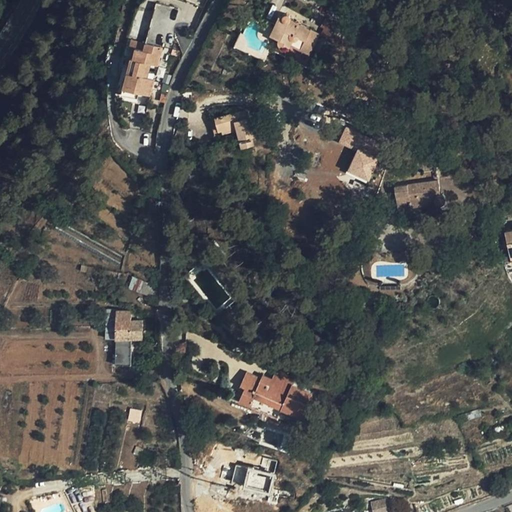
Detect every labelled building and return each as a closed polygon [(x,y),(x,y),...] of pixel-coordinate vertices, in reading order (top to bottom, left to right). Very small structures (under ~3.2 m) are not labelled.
[(145,41),(143,41),(141,48),(135,46),(132,57),(130,57),(129,63),(123,87),(139,91),(149,94),(154,78),(147,76),(144,75),(148,61),(151,62),(157,64),(162,46),(164,46),(174,7),(156,2),(145,41)] [(320,34),(290,19),(290,16),(289,14),(287,13),(286,13),(284,14),(282,15),(282,16),(279,15),(270,34),(279,38),(278,40),(277,42),(277,44),(278,46),(281,48),(283,48),(285,48),(286,47),(287,46),(288,45),(289,44),(310,54),(320,34)] [(336,33),(336,32),(340,24),(326,17),(322,27),(325,28),(336,33)] [(336,33),(325,28),(320,35),(332,40),(336,33)] [(336,33),(332,40),(337,43),(343,36),(336,32),(336,33)] [(141,48),(143,41),(131,37),(125,62),(129,63),(130,57),(132,57),(135,46),(141,48)] [(139,91),(123,87),(121,94),(137,98),(139,91)] [(222,129),(238,126),(239,129),(243,147),(255,144),(253,136),(255,136),(248,109),(216,118),(215,113),(210,115),(215,135),(223,133),(222,129)] [(451,121),(442,119),(440,127),(448,130),(451,121)] [(373,147),(375,140),(345,127),(339,142),(363,153),(366,144),(373,147)] [(370,182),(378,159),(355,151),(347,174),(370,182)] [(484,160),(476,156),(470,169),(477,173),(484,160)] [(83,165),(15,257),(18,259),(87,167),(83,165)] [(56,212),(59,215),(91,172),(88,170),(56,212)] [(287,176),(275,174),(266,205),(277,208),(287,176)] [(437,202),(438,203),(439,204),(440,204),(441,204),(442,204),(443,203),(444,203),(444,202),(445,201),(445,200),(445,198),(445,197),(444,196),(443,195),(442,194),(441,194),(439,180),(396,186),(399,208),(411,206),(411,204),(420,203),(420,200),(425,199),(425,202),(436,200),(436,201),(437,202)] [(130,226),(86,194),(84,198),(127,230),(130,226)] [(55,213),(46,225),(49,228),(58,216),(55,213)] [(123,257),(59,220),(57,224),(121,260),(123,257)] [(120,263),(56,226),(54,230),(118,266),(120,263)] [(216,251),(222,259),(226,255),(213,239),(200,250),(207,258),(216,251)] [(495,248),(493,248),(491,249),(490,250),(490,252),(490,254),(492,256),(494,257),(496,256),(498,255),(499,253),(499,251),(497,249),(495,248)] [(216,251),(207,258),(230,287),(232,285),(239,279),(222,259),(216,251)] [(96,274),(97,268),(81,265),(80,271),(96,274)] [(159,287),(133,277),(129,288),(157,299),(159,287)] [(204,290),(216,307),(229,298),(216,281),(204,290)] [(132,310),(117,310),(117,318),(117,324),(116,330),(116,340),(116,365),(131,365),(131,338),(144,338),(143,319),(132,320),(132,310)] [(246,386),(244,391),(240,401),(279,418),(280,415),(299,423),(313,393),(293,384),(296,379),(276,370),(273,379),(270,386),(260,381),(262,378),(247,372),(242,384),(246,386)] [(263,374),(262,378),(260,381),(270,386),(273,379),(263,374)] [(137,447),(134,454),(141,458),(144,450),(137,447)] [(237,463),(231,480),(268,493),(274,476),(237,463)] [(387,511),(385,500),(371,503),(372,511),(387,511)]
